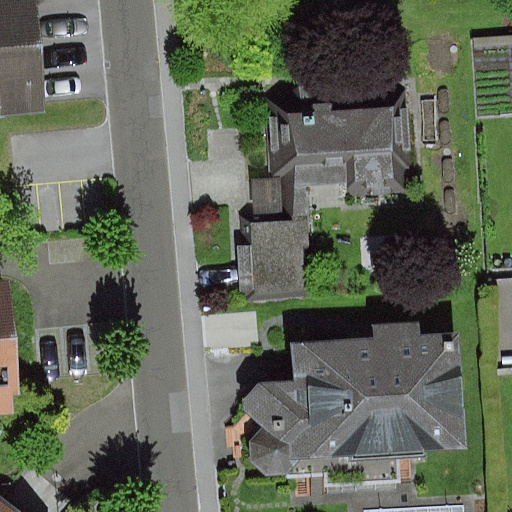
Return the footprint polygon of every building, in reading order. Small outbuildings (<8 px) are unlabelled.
[(10,0),(0,0),(0,116),(17,115),(10,0)] [(415,110),(283,117),(294,217),(423,208),(415,110)] [(0,414),(52,412),(50,281),(0,281),(0,414)] [(476,329),(253,339),(257,480),(479,474),(476,329)] [(22,511),(7,498),(0,504),(0,511),(22,511)]
